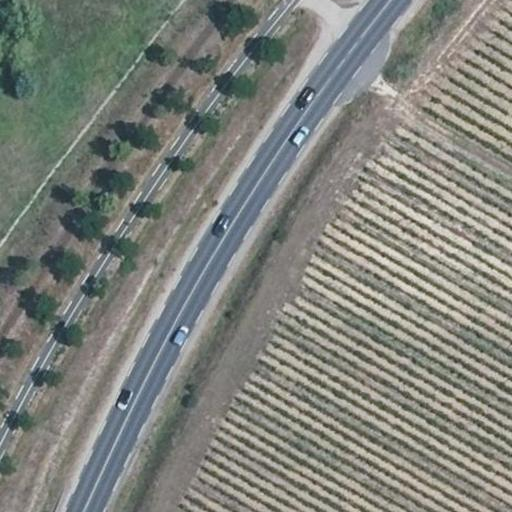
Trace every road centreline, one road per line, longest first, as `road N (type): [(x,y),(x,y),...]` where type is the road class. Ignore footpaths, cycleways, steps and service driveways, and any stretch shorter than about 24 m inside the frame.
road 1 (secondary): [(87,511),(201,281),(294,132),(393,0)]
road 2 (track): [(242,0),(137,148),(0,372)]
